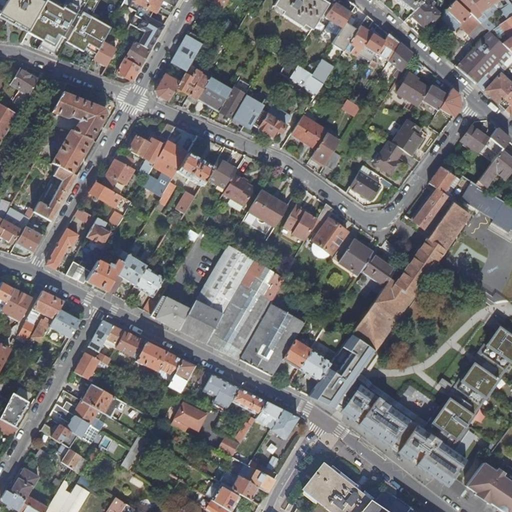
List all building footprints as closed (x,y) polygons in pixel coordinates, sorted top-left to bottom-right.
[(31,0),(8,0),(3,8),(0,13),(0,17),(15,24),(30,30),(32,26),(36,18),(43,7),(31,0)] [(162,1),(162,0),(132,0),(132,1),(155,13),(158,7),(171,14),(173,11),(175,8),(162,1)] [(303,25),(312,30),(328,4),(320,0),(277,0),(274,7),(284,13),(282,16),(302,28),(303,25)] [(423,0),(398,0),(412,12),(423,0)] [(435,3),(431,0),(423,0),(412,12),(410,15),(423,27),(429,20),(432,22),(439,14),(431,7),(435,3)] [(444,23),(445,24),(446,24),(454,31),(460,25),(478,42),(489,31),(481,24),(468,12),(456,0),(454,0),(447,9),(443,19),(445,21),(444,23)] [(456,0),(468,12),(481,24),(487,19),(500,10),(511,3),(508,0),(456,0)] [(44,22),(47,23),(62,31),(70,16),(46,3),(38,19),(36,18),(32,26),(39,30),(44,22)] [(500,10),(507,19),(511,15),(511,5),(511,3),(500,10)] [(345,23),(351,14),(335,4),(325,18),(337,25),(332,33),(337,36),(345,23)] [(199,15),(209,21),(213,15),(203,9),(199,15)] [(137,12),(130,25),(144,34),(138,44),(138,45),(149,51),(162,31),(163,27),(137,12)] [(507,31),(510,35),(511,33),(511,15),(507,19),(498,25),(504,34),(507,31)] [(81,16),(70,36),(93,49),(104,29),(81,16)] [(371,20),(367,16),(360,27),(357,31),(345,50),(348,51),(352,45),(361,51),(364,46),(372,34),(366,31),(372,21),(371,20)] [(0,17),(0,21),(14,27),(15,24),(0,17)] [(489,31),(490,32),(493,29),(492,28),(494,26),(487,19),(481,24),(489,31)] [(345,50),(357,31),(345,23),(337,36),(331,45),(343,52),(345,50)] [(30,30),(15,24),(14,27),(28,33),(30,30)] [(381,36),(374,31),(372,34),(364,46),(376,54),(384,42),(379,39),(381,36)] [(484,75),(492,83),(500,75),(511,60),(511,53),(509,51),(502,43),(490,32),(489,31),(478,42),(455,67),(475,84),(484,75)] [(172,62),(187,71),(205,40),(189,32),(179,50),(172,62)] [(395,40),(388,35),(384,42),(376,54),(378,55),(377,57),(379,58),(380,56),(389,61),(392,55),(399,44),(395,40)] [(511,35),(502,43),(509,51),(511,48),(511,35)] [(224,36),(221,42),(229,46),(232,41),(224,36)] [(138,45),(138,44),(135,42),(126,59),(140,68),(144,61),(149,51),(138,45)] [(115,53),(116,50),(103,43),(94,60),(107,67),(115,53)] [(392,55),(389,61),(387,63),(392,68),(394,65),(398,69),(393,77),(397,79),(412,55),(405,49),(399,44),(392,55)] [(109,79),(121,57),(115,53),(107,67),(102,76),(109,79)] [(140,68),(126,59),(125,59),(117,73),(132,82),(136,75),(140,68)] [(322,85),(333,68),(321,60),(312,75),(311,77),(322,85)] [(297,67),(287,61),(280,74),(289,80),(297,67)] [(10,85),(11,86),(21,70),(20,70),(19,70),(4,62),(0,68),(4,70),(2,73),(6,74),(7,72),(15,77),(10,85)] [(297,67),(289,80),(315,96),(322,85),(311,77),(312,75),(297,66),(297,67)] [(15,102),(23,107),(31,92),(36,84),(39,79),(31,75),(31,76),(21,70),(11,86),(21,92),(15,102)] [(202,74),(189,96),(198,100),(199,99),(210,79),(213,74),(205,70),(202,74)] [(388,73),(383,70),(376,81),(381,84),(388,73)] [(176,88),(186,94),(189,96),(202,74),(196,71),(191,79),(185,74),(180,82),(176,88)] [(447,95),(438,90),(434,87),(431,86),(429,89),(415,81),(416,79),(405,72),(399,82),(401,84),(396,93),(419,106),(420,103),(424,105),(426,103),(434,108),(424,124),(428,126),(445,99),(447,95)] [(62,94),(63,93),(68,84),(42,73),(39,79),(36,84),(62,94)] [(176,88),(180,82),(165,74),(159,84),(174,93),(176,90),(176,88)] [(511,88),(511,85),(500,75),(492,83),(487,89),(485,87),(482,90),(498,104),(503,98),(511,88)] [(210,79),(199,99),(220,111),(231,91),(210,79)] [(158,99),(168,103),(174,93),(159,84),(157,88),(155,91),(158,99)] [(246,95),(235,89),(233,88),(231,91),(220,111),(219,112),(232,120),(246,95)] [(511,88),(503,98),(510,104),(505,110),(510,115),(511,112),(511,88)] [(76,133),(92,141),(107,116),(105,109),(63,93),(62,94),(52,113),(67,119),(72,118),(77,120),(78,118),(81,119),(79,125),(78,125),(75,130),(73,128),(71,131),(76,133)] [(262,105),(246,95),(232,120),(248,129),(245,135),(252,137),(253,137),(258,128),(272,106),(274,103),(273,103),(272,103),(265,99),(262,105)] [(428,126),(436,132),(456,106),(445,99),(428,126)] [(342,108),(355,116),(360,108),(347,100),(342,108)] [(0,146),(18,115),(0,104),(0,146)] [(291,118),(272,106),(258,128),(272,138),(276,131),(281,134),(291,118)] [(302,116),(291,134),(305,143),(305,144),(306,144),(307,142),(317,149),(328,132),(302,116)] [(375,164),(392,175),(400,164),(396,162),(404,151),(413,158),(414,156),(413,155),(424,137),(427,139),(428,138),(424,135),(425,133),(408,121),(393,144),(390,142),(375,164)] [(167,124),(160,137),(160,138),(167,142),(167,141),(175,127),(167,124)] [(52,133),(55,127),(45,125),(42,131),(52,133)] [(479,153),(488,141),(478,134),(479,132),(478,132),(471,127),(460,141),(479,153)] [(496,129),(489,139),(491,140),(488,144),(494,148),(492,151),(497,155),(503,147),(509,139),(503,135),(496,129)] [(312,158),(325,166),(333,152),(340,142),(330,136),(332,132),(329,130),(328,132),(317,149),(312,158)] [(60,150),(52,164),(59,167),(73,175),(92,141),(76,133),(71,131),(62,147),(59,146),(57,149),(60,150)] [(147,177),(162,150),(149,143),(147,141),(137,136),(129,150),(146,160),(139,172),(140,173),(147,177)] [(162,150),(164,146),(152,139),(149,143),(162,150)] [(167,142),(164,146),(162,150),(147,177),(144,182),(141,187),(161,199),(162,197),(171,183),(177,172),(188,153),(167,141),(167,142)] [(42,150),(34,146),(30,152),(38,157),(42,150)] [(480,187),(485,190),(495,176),(495,174),(497,174),(505,180),(511,170),(511,159),(510,159),(511,156),(511,154),(503,147),(497,155),(476,184),(475,184),(476,185),(480,187)] [(341,156),(333,152),(325,166),(332,170),(341,156)] [(134,160),(120,153),(116,160),(130,167),(134,160)] [(177,172),(202,187),(207,178),(213,168),(188,153),(177,172)] [(135,170),(130,167),(116,160),(107,176),(126,186),(135,170)] [(225,166),(226,164),(218,160),(213,168),(207,178),(226,190),(234,176),(236,172),(225,166)] [(363,166),(350,187),(371,200),(381,186),(367,177),(371,171),(363,166)] [(59,167),(54,176),(63,181),(48,208),(39,203),(34,213),(52,222),(62,203),(78,177),(73,175),(59,167)] [(429,183),(437,189),(444,194),(455,177),(441,167),(435,175),(429,183)] [(137,178),(144,182),(147,177),(140,173),(137,178)] [(222,195),(242,206),(253,188),(239,180),(240,179),(234,176),(226,190),(222,195)] [(448,197),(459,180),(455,177),(444,194),(448,197)] [(475,184),(471,181),(468,187),(461,199),(494,219),(492,222),(508,232),(510,229),(511,229),(511,205),(485,190),(480,187),(476,185),(475,184)] [(89,193),(96,197),(99,199),(115,207),(121,196),(96,182),(89,193)] [(176,186),(171,183),(162,197),(168,201),(176,186)] [(426,204),(413,221),(424,230),(448,197),(444,194),(437,189),(426,204)] [(266,223),(272,226),(275,228),(287,206),(261,190),(248,212),(256,217),(257,221),(262,224),(266,223)] [(189,208),(195,197),(189,194),(183,205),(189,208)] [(0,226),(4,220),(12,205),(1,199),(0,201),(0,226)] [(363,318),(351,334),(375,350),(439,258),(469,216),(459,209),(451,203),(423,245),(402,275),(396,270),(379,294),(363,318)] [(318,220),(310,216),(305,214),(306,211),(297,205),(284,227),(294,232),(292,234),(306,242),(312,231),(318,220)] [(313,242),(314,243),(330,254),(332,255),(348,232),(336,224),(328,218),(334,210),(326,205),(318,220),(312,231),(318,235),(313,242)] [(74,216),(93,227),(98,219),(79,208),(74,216)] [(124,217),(115,212),(113,210),(106,223),(107,223),(114,227),(117,229),(124,217)] [(19,229),(4,220),(0,226),(0,237),(13,245),(21,230),(24,231),(26,227),(32,216),(27,213),(22,222),(20,223),(18,226),(19,228),(19,229)] [(98,218),(98,219),(93,227),(87,237),(103,246),(110,233),(103,230),(107,223),(106,223),(98,218)] [(24,231),(17,244),(34,253),(43,237),(26,227),(24,231)] [(79,236),(67,229),(55,251),(47,266),(56,270),(70,245),(73,247),(79,236)] [(187,238),(195,241),(198,233),(190,230),(187,238)] [(334,259),(358,275),(361,271),(373,253),(367,249),(370,246),(362,241),(360,244),(348,237),(334,259)] [(330,254),(314,243),(312,245),(313,250),(315,255),(319,258),(325,258),(329,256),(330,254)] [(255,261),(229,245),(189,311),(178,330),(194,338),(206,344),(243,282),(249,272),(255,261)] [(373,253),(361,271),(364,273),(359,280),(379,294),(396,270),(373,253)] [(124,279),(136,286),(146,268),(147,266),(128,255),(125,261),(126,261),(107,292),(115,296),(124,279)] [(92,272),(86,282),(107,292),(126,261),(125,261),(120,258),(114,267),(109,265),(109,266),(106,265),(107,263),(105,261),(103,264),(98,262),(94,268),(92,272)] [(285,279),(255,261),(249,272),(279,290),(280,287),(285,279)] [(81,266),(74,262),(67,275),(85,284),(86,282),(92,272),(85,268),(84,270),(80,267),(81,266)] [(136,286),(135,287),(154,298),(161,286),(167,289),(171,282),(146,268),(136,286)] [(273,300),(243,282),(206,344),(238,360),(239,360),(273,300)] [(0,309),(1,310),(5,302),(13,289),(1,283),(0,284),(0,309)] [(295,341),(316,307),(280,287),(279,290),(273,300),(239,360),(273,377),(282,363),(283,360),(295,341)] [(1,310),(18,320),(30,298),(13,289),(5,302),(1,310)] [(40,291),(25,319),(32,323),(36,317),(32,315),(35,310),(48,317),(47,319),(45,318),(43,321),(41,320),(31,337),(40,342),(48,327),(58,309),(62,301),(45,293),(40,291)] [(170,326),(178,330),(189,311),(163,295),(158,303),(152,314),(171,324),(170,326)] [(144,311),(152,314),(158,303),(151,299),(144,311)] [(66,336),(69,338),(79,320),(58,309),(48,327),(51,329),(47,338),(61,346),(66,336)] [(359,427),(444,489),(453,476),(474,446),(462,437),(478,414),(474,411),(511,355),(511,331),(511,332),(504,326),(508,321),(500,316),(477,351),(489,359),(486,364),(473,355),(455,381),(469,391),(463,401),(456,397),(455,398),(448,393),(442,402),(439,400),(429,415),(433,417),(428,424),(425,421),(422,425),(367,385),(356,377),(375,350),(351,334),(336,357),(319,382),(309,396),(329,406),(345,417),(359,427)] [(97,329),(87,346),(100,352),(103,346),(102,345),(103,342),(114,348),(124,331),(102,320),(97,329)] [(114,348),(118,350),(136,358),(144,341),(135,337),(124,331),(114,348)] [(135,360),(156,371),(158,368),(173,375),(181,359),(171,354),(144,341),(136,358),(135,360)] [(311,350),(295,341),(283,360),(299,369),(311,350)] [(0,366),(9,350),(0,345),(0,366)] [(103,378),(95,374),(91,372),(97,362),(99,364),(100,361),(105,363),(108,357),(100,352),(87,346),(79,360),(73,371),(99,385),(103,378)] [(113,360),(118,350),(114,348),(109,358),(113,360)] [(319,382),(336,357),(328,353),(324,359),(311,350),(299,369),(319,382)] [(167,385),(179,392),(194,366),(191,365),(181,359),(173,375),(169,382),(167,385)] [(91,372),(95,374),(101,365),(99,364),(97,362),(91,372)] [(287,366),(282,363),(273,377),(276,378),(279,380),(287,366)] [(158,368),(156,371),(155,374),(169,382),(173,375),(158,368)] [(210,374),(201,388),(214,395),(211,399),(220,404),(231,385),(221,379),(210,374)] [(112,398),(113,396),(90,384),(85,391),(107,404),(111,398),(112,398)] [(238,388),(231,385),(220,404),(226,408),(230,401),(238,388)] [(230,401),(257,415),(265,401),(246,392),(238,388),(230,401)] [(15,395),(22,399),(25,393),(18,389),(15,395)] [(106,405),(107,404),(85,391),(80,400),(96,410),(102,413),(105,408),(107,409),(108,407),(106,405)] [(22,399),(15,395),(12,393),(8,400),(0,414),(0,419),(9,424),(19,406),(27,410),(31,403),(22,399)] [(96,410),(80,400),(76,407),(66,401),(62,407),(88,424),(96,410)] [(255,418),(270,428),(282,410),(273,406),(265,401),(257,415),(255,418)] [(181,402),(169,423),(183,431),(187,423),(196,428),(205,412),(181,402)] [(55,403),(52,410),(60,415),(58,417),(67,423),(65,428),(72,433),(80,438),(87,443),(90,444),(98,430),(94,427),(88,424),(62,407),(55,403)] [(9,424),(17,428),(27,410),(19,406),(9,424)] [(94,427),(102,413),(96,410),(88,424),(94,427)] [(270,428),(268,432),(270,434),(273,431),(283,438),(297,417),(282,410),(270,428)] [(0,419),(0,430),(5,433),(9,424),(0,419)] [(56,427),(55,430),(44,423),(40,430),(46,434),(51,437),(60,443),(64,436),(66,437),(68,434),(71,436),(72,433),(65,428),(58,424),(56,427)] [(9,424),(5,433),(12,437),(17,428),(9,424)] [(239,443),(246,432),(240,429),(233,440),(238,443),(239,443)] [(161,448),(164,443),(167,437),(162,434),(155,444),(161,448)] [(139,435),(130,449),(137,454),(147,439),(139,435)] [(233,440),(225,436),(215,448),(216,449),(230,456),(231,457),(235,450),(239,443),(238,443),(233,440)] [(170,446),(173,440),(167,437),(164,443),(170,446)] [(149,450),(153,443),(147,439),(137,454),(153,463),(157,456),(149,450)] [(71,469),(80,456),(61,444),(56,452),(63,456),(60,461),(70,468),(71,469)] [(95,448),(87,460),(90,463),(99,450),(95,448)] [(51,455),(41,449),(36,456),(46,462),(51,455)] [(251,459),(235,450),(231,457),(247,466),(251,459)] [(277,459),(271,456),(265,467),(271,470),(277,459)] [(79,473),(87,460),(83,458),(75,471),(79,473)] [(466,485),(477,493),(490,502),(493,504),(504,511),(511,511),(511,468),(508,465),(507,467),(508,467),(504,473),(498,470),(497,472),(483,463),(466,485)] [(250,467),(245,476),(243,479),(257,486),(267,492),(270,486),(274,480),(250,467)] [(26,496),(37,477),(23,469),(9,492),(12,494),(13,493),(24,499),(26,496)] [(324,511),(369,511),(374,506),(326,470),(305,497),(324,511)] [(81,475),(78,480),(91,489),(95,483),(81,475)] [(235,491),(250,500),(257,486),(243,479),(240,477),(237,475),(237,476),(230,488),(235,491)] [(77,511),(89,492),(75,484),(70,493),(64,490),(67,485),(65,481),(63,480),(57,489),(46,508),(43,511),(51,511),(52,510),(55,511),(77,511)] [(89,492),(91,489),(78,480),(75,484),(89,492)] [(160,480),(156,487),(160,490),(165,483),(160,480)] [(169,496),(174,488),(165,483),(160,490),(169,496)] [(230,488),(220,483),(211,499),(230,511),(239,497),(233,494),(235,491),(230,488)] [(12,494),(9,492),(5,489),(0,497),(1,499),(18,510),(24,499),(13,493),(12,494)] [(490,502),(477,493),(476,494),(489,503),(490,502)] [(43,511),(46,508),(26,496),(24,499),(18,510),(16,511),(43,511)] [(115,496),(109,506),(119,511),(120,511),(125,503),(115,496)] [(205,508),(210,511),(231,511),(230,511),(211,499),(205,508)] [(120,511),(134,511),(136,509),(125,503),(120,511)]
